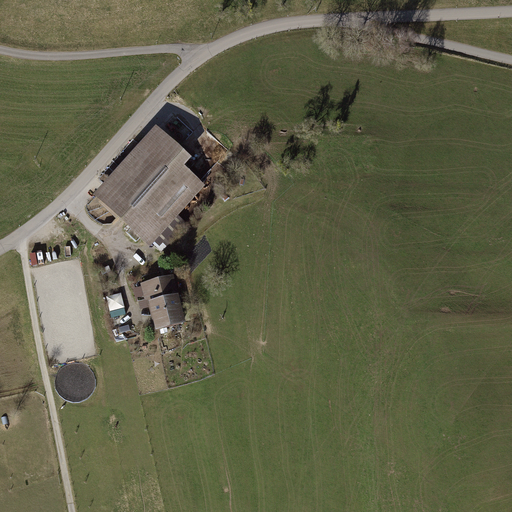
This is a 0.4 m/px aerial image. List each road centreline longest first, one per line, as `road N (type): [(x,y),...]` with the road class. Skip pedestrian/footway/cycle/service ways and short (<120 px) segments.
road 1 (tertiary): [(210,51),(70,192),(0,248)]
road 2 (track): [(72,511),(17,238)]
road 3 (unclassified): [(0,49),(46,56),(210,51)]
road 4 (residential): [(338,19),(511,59)]
road 5 (tertiary): [(511,11),(338,19)]
road 6 (tertiary): [(338,19),(265,28),(210,51)]
